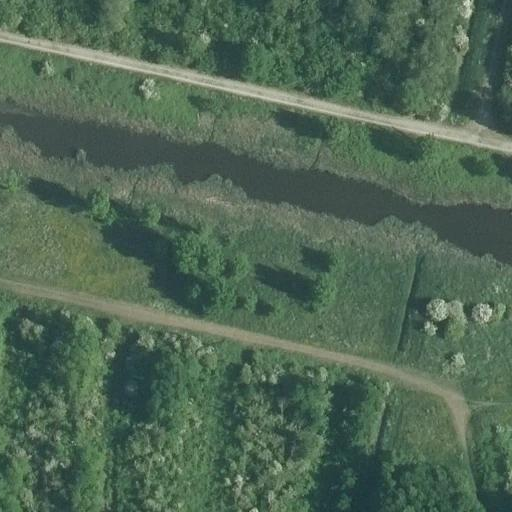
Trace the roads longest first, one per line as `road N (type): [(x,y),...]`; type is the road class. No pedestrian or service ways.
road 1 (track): [(0,36),(511,148)]
road 2 (track): [(508,0),(478,140)]
